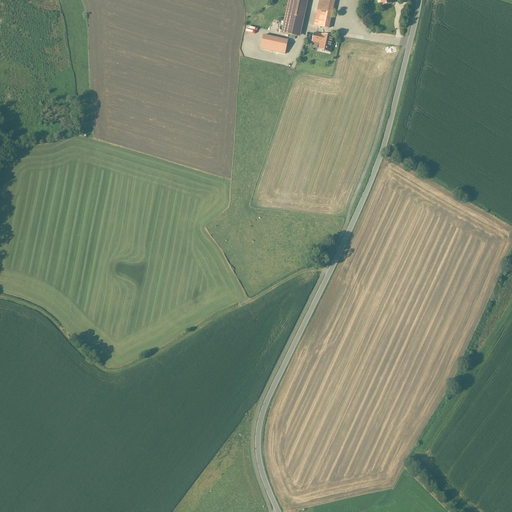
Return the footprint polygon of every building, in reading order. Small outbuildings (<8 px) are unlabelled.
[(304,0),(288,0),(281,33),(296,36),(304,0)] [(334,0),(319,0),(317,10),(331,13),(334,0)] [(331,13),(317,10),(314,25),(328,29),(331,13)] [(272,34),(257,31),(252,51),(255,52),(267,55),(269,46),(272,34)] [(334,37),(314,33),(312,41),(320,43),(319,50),(330,53),(334,37)] [(290,47),(280,45),(278,57),(293,60),(296,48),(290,47)]
